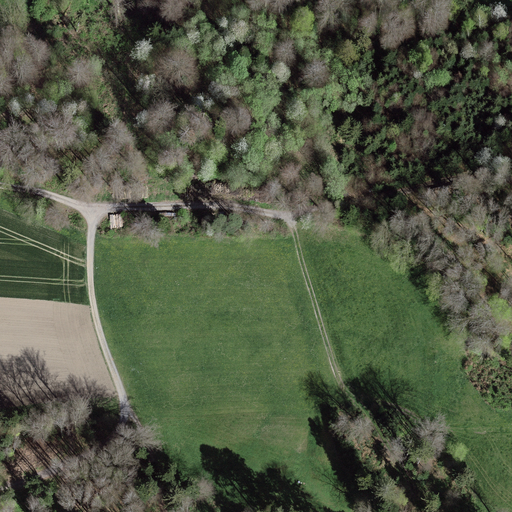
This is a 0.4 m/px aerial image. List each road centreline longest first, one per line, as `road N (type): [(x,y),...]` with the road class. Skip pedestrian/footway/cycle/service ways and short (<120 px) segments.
road 1 (track): [(289,213),(335,370),(412,486),(407,511)]
road 2 (track): [(91,212),(96,318),(173,511)]
road 3 (track): [(511,181),(475,176),(289,213)]
road 4 (track): [(289,213),(217,204),(91,212)]
road 5 (track): [(0,487),(106,444),(125,404)]
